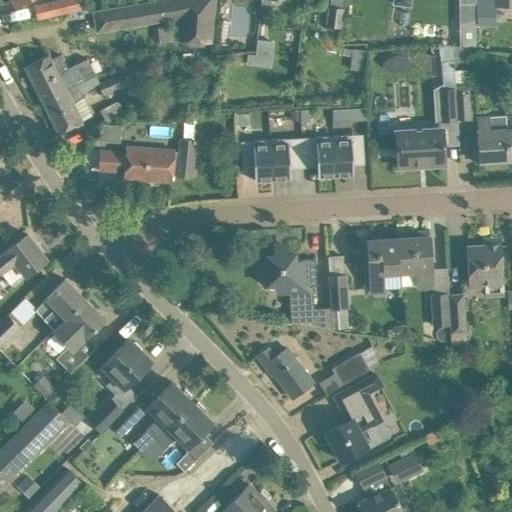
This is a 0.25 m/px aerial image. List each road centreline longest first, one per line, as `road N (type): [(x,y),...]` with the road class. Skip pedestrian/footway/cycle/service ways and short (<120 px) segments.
road 1 (residential): [(116,259),(157,225),(186,215),(511,195)]
road 2 (residential): [(269,415),(116,259)]
road 3 (residential): [(116,259),(62,203),(0,92)]
